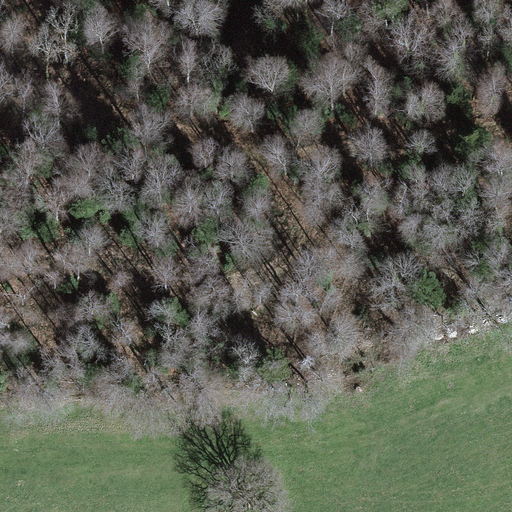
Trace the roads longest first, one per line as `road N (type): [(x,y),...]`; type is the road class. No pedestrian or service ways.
road 1 (track): [(0,87),(211,138),(256,158),(289,190),(300,215),(299,239),(286,260),(229,280),(0,256)]
road 2 (track): [(256,158),(403,146),(511,126)]
